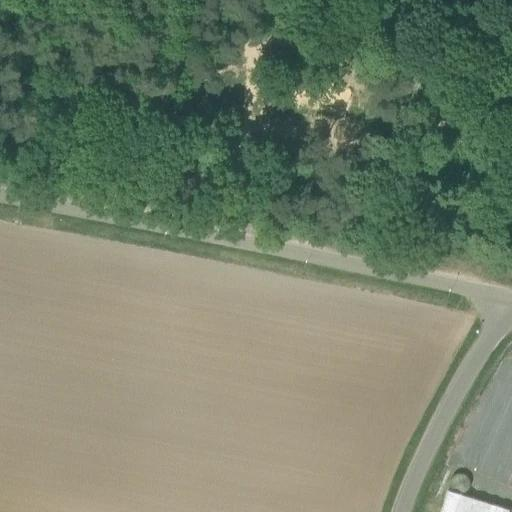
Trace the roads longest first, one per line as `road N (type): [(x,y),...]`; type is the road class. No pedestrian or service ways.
road 1 (unclassified): [(511,301),(0,196)]
road 2 (unclassified): [(401,511),(439,422),(490,338),(511,317)]
